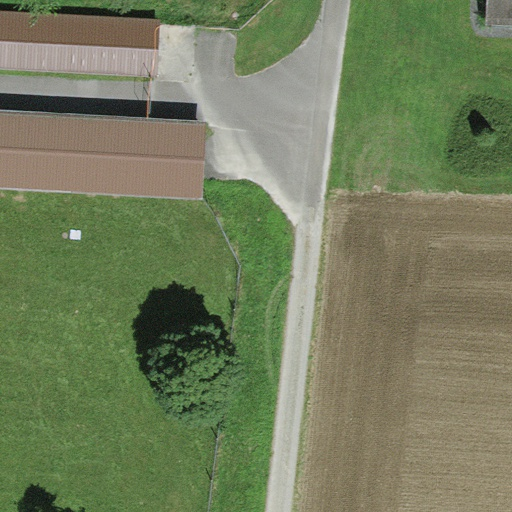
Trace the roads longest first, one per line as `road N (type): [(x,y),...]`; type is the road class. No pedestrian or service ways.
road 1 (track): [(269,511),(302,168),(330,0)]
road 2 (track): [(313,100),(0,84)]
